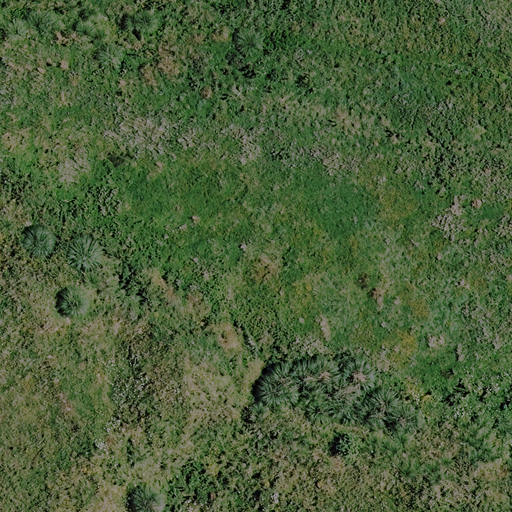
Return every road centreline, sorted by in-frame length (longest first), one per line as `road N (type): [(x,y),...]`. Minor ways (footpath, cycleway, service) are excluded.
road 1 (unknown): [(0,483),(465,0)]
road 2 (unknown): [(511,243),(359,109),(288,0)]
